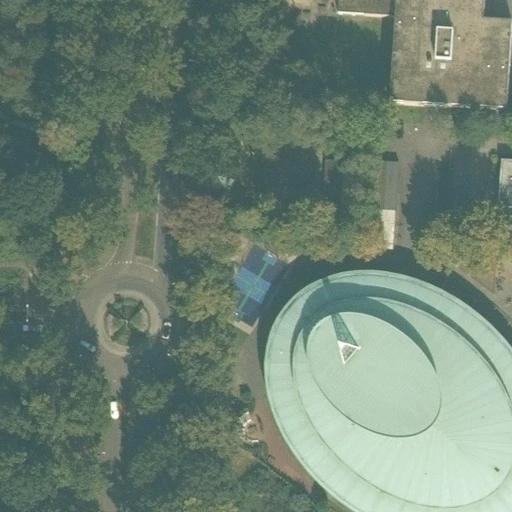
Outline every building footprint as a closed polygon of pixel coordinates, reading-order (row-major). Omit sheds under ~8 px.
[(338,0),(338,17),(395,20),(389,106),(507,113),(511,38),(511,24),(484,23),(485,0),(338,0)] [(359,131),(343,130),(342,144),(358,145),(359,131)] [(339,219),(356,220),(360,164),(326,161),(323,198),(340,200),(339,219)] [(511,163),(503,163),(499,226),(511,227),(511,163)] [(453,212),(486,211),(485,190),(452,191),(453,212)] [(497,511),(481,495),(492,482),(503,469),(511,474),(511,370),(505,359),(486,338),(465,320),(441,305),(415,293),(394,288),(358,285),(337,289),(337,291),(317,299),(322,308),(320,310),(318,311),(317,312),(315,314),(313,315),(311,317),(309,318),(308,320),(306,322),(305,323),(303,325),(302,327),(300,329),(299,331),(298,333),(297,335),(296,337),(295,339),(294,341),(293,343),(283,340),(278,361),(276,361),(276,365),(276,369),(275,373),(275,378),(276,382),(276,386),(277,390),(277,394),(278,399),(279,403),(280,407),(281,411),(282,415),(284,419),(286,423),(287,426),(289,430),(291,434),(293,438),(296,441),(299,447),(303,452),(307,458),(311,463),(315,468),(319,473),(324,478),(329,483),(333,487),(338,492),(344,496),(349,500),(354,504),(360,507),(366,511),(367,511),(497,511)]
